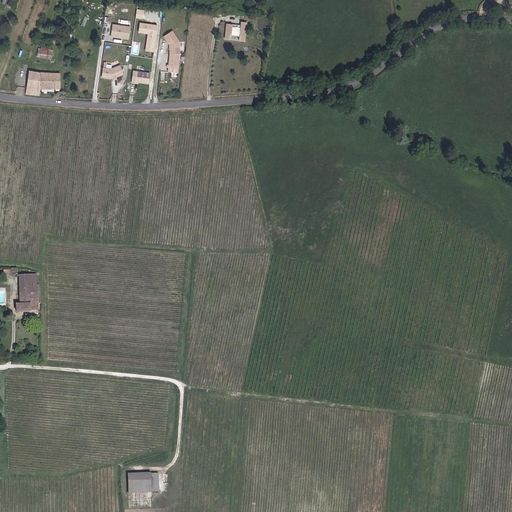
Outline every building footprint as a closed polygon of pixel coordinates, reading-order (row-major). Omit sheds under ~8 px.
[(233,23),(225,23),(224,39),(245,41),(247,21),(240,21),(240,26),(232,26),(233,23)] [(154,52),(157,23),(139,22),(138,32),(147,33),(145,51),(154,52)] [(110,37),(129,38),(130,24),(111,23),(110,37)] [(177,74),(178,54),(177,43),(170,32),(162,37),(168,46),(168,55),(167,73),(177,74)] [(48,58),(49,51),(42,50),(41,57),(48,58)] [(115,79),(123,75),(120,66),(111,70),(106,69),(103,69),(101,78),(112,80),(115,79)] [(60,89),(60,81),(56,81),(56,74),(52,73),(29,70),(26,95),(39,96),(40,88),(60,89)] [(148,84),(150,74),(132,72),(131,83),(136,84),(136,83),(138,83),(148,84)] [(39,310),(37,274),(18,274),(20,303),(17,303),(16,311),(39,310)] [(152,474),(129,473),(128,493),(151,494),(152,474)]
